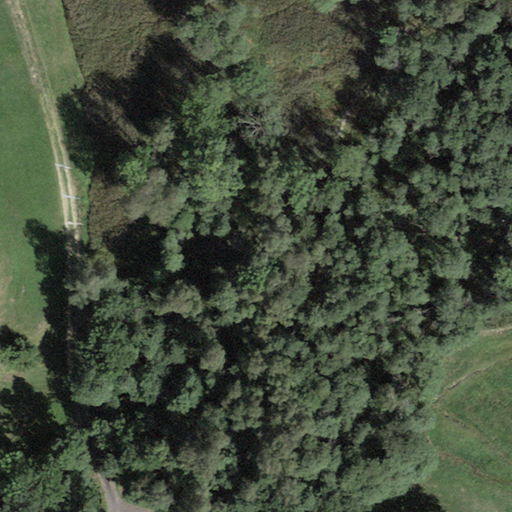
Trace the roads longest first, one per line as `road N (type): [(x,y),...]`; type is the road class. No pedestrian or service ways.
road 1 (unknown): [(123,511),(75,376),(68,283)]
road 2 (track): [(123,511),(103,482),(95,441),(61,423),(0,428)]
